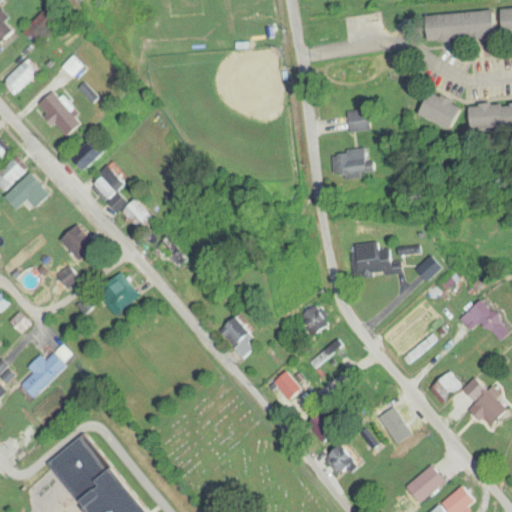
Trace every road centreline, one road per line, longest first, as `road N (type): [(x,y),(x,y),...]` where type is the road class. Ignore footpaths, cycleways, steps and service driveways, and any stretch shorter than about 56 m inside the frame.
road 1 (residential): [(508,511),(403,388),(333,289),(291,0)]
road 2 (residential): [(357,511),(0,111)]
road 3 (residential): [(300,56),(411,40),(474,78),(511,73)]
road 4 (residential): [(0,282),(44,311),(127,248)]
